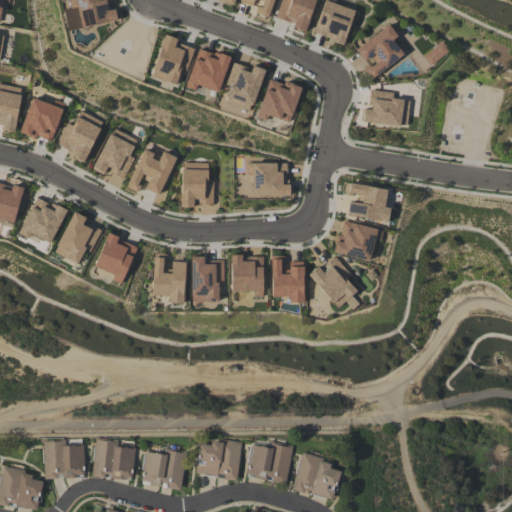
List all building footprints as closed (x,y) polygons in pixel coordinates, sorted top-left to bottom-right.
[(8,0),(0,0),(0,14),(2,1),(8,2),(8,0)] [(68,0),(73,27),(116,19),(114,9),(110,10),(108,0),(68,0)] [(272,0),(239,0),(238,2),(252,6),(253,0),(257,0),(260,1),(256,14),(267,17),(272,0)] [(279,0),(274,18),(293,24),(291,28),(304,32),(314,0),(279,0)] [(352,9),(333,5),(334,0),(321,0),(313,35),(344,43),(352,9)] [(354,49),(365,65),(363,66),(371,78),(403,55),(392,40),(396,36),(387,24),(354,49)] [(192,48),(174,44),(175,38),(161,34),(150,78),(175,84),(179,69),(186,71),(192,48)] [(422,55),(429,65),(449,52),(441,42),(422,55)] [(195,90),(196,85),(217,92),(229,59),(197,48),(184,86),(195,90)] [(221,101),(250,110),(263,70),(251,66),(250,70),(232,64),(221,101)] [(299,88),(267,78),(255,118),(266,121),(267,116),(289,123),(299,88)] [(21,88),(0,84),(0,126),(1,126),(0,130),(13,132),(21,88)] [(408,100),(392,99),(392,93),(369,90),(367,109),(361,109),(360,122),(406,126),(408,100)] [(49,143),(62,109),(31,97),(18,131),(49,143)] [(55,144),(72,153),(71,157),(82,162),(102,122),(79,111),(72,126),(66,123),(55,144)] [(123,179),(133,158),(128,156),(136,140),(111,128),(91,169),(104,175),(106,171),(123,179)] [(174,157),(161,151),(158,158),(141,150),(125,189),(135,193),(142,175),(148,178),(144,189),(159,195),(174,157)] [(211,203),(212,180),(207,180),(207,163),(181,162),(179,207),(192,207),(192,203),(211,203)] [(386,222),(388,208),(383,207),(386,189),(344,183),(343,194),(357,196),(356,202),(348,201),(346,216),(386,222)] [(0,222),(13,225),(21,188),(10,185),(10,187),(0,184),(0,222)] [(50,245),(63,209),(31,197),(18,234),(50,245)] [(99,230),(83,222),(85,217),(71,211),(52,253),(77,264),(84,248),(90,251),(99,230)] [(381,230),(340,221),(333,253),(368,261),(373,241),(379,242),(381,230)] [(136,246),(106,234),(93,266),(113,275),(111,280),(120,284),(136,246)] [(262,297),(261,257),(240,257),(240,254),(229,255),(230,292),(251,291),(251,297),(262,297)] [(216,302),(217,285),(222,285),(222,263),(203,262),(203,257),(190,256),(189,302),(216,302)] [(182,303),(184,262),(170,262),(170,274),(161,273),(161,257),(152,257),(150,295),(167,296),(167,303),(182,303)] [(307,274),(334,309),(344,301),(350,309),(356,304),(350,296),(355,292),(344,278),(348,275),(334,257),(320,268),(318,265),(307,274)] [(288,262),(288,275),(279,275),(279,258),(269,258),(269,297),(287,297),(287,303),(302,303),(302,262),(288,262)] [(115,442),(95,439),(90,476),(104,478),(105,475),(130,478),(134,449),(115,446),(115,442)] [(194,475),(236,480),(240,443),(211,439),(210,445),(198,443),(194,475)] [(63,441),(42,442),(42,478),(83,477),(82,445),(63,446),(63,441)] [(290,447),(274,445),(273,449),(250,445),(245,477),(285,483),(290,447)] [(179,489),(184,453),(167,451),(167,455),(143,452),(139,484),(179,489)] [(290,489),(331,500),(340,471),(328,468),(330,461),(300,453),(290,489)] [(0,504),(37,510),(41,481),(30,479),(30,475),(21,473),(21,468),(1,465),(0,468),(0,504)]
